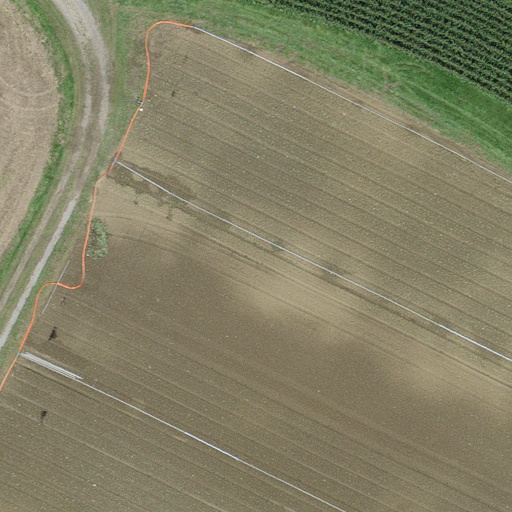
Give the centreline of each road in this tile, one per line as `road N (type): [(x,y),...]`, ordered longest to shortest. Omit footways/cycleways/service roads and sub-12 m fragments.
road 1 (track): [(511,148),(377,56),(260,32),(176,33),(91,52)]
road 2 (track): [(60,0),(91,52),(93,122),(76,189),(0,341)]
